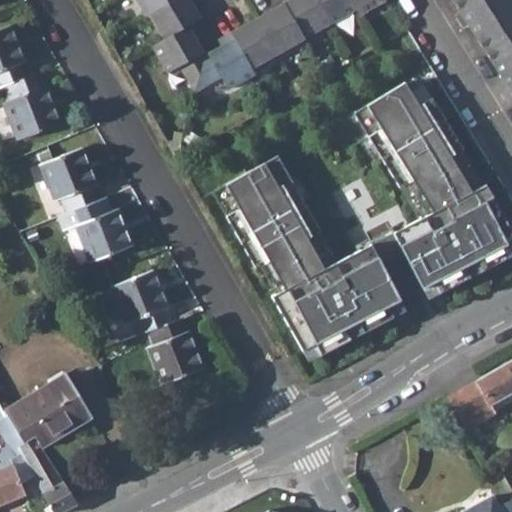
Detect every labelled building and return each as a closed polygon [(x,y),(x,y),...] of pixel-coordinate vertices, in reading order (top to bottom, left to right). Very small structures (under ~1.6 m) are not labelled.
[(137,0),(135,2),(143,15),(169,0),(137,0)] [(169,0),(143,15),(152,31),(157,28),(164,39),(191,24),(196,22),(199,19),(188,0),(169,0)] [(278,0),(280,3),(300,37),(326,22),(313,0),(278,0)] [(313,0),(326,22),(351,8),(346,0),(313,0)] [(346,0),(351,8),(355,15),(381,0),(346,0)] [(455,16),(462,29),(505,0),(452,0),(460,13),(455,16)] [(476,37),(484,50),(511,31),(511,0),(505,0),(462,29),(470,41),(476,37)] [(280,3),(253,18),(273,52),(285,46),(288,51),(303,42),(300,37),(280,3)] [(253,18),(228,33),(250,72),(265,64),(262,59),(273,52),(253,18)] [(198,35),(191,24),(164,39),(158,42),(150,47),(165,73),(178,66),(192,92),(218,78),(225,89),(252,74),(250,72),(228,33),(215,40),(218,47),(202,56),(191,39),(198,35)] [(0,90),(7,87),(27,80),(21,66),(27,63),(14,27),(0,32),(0,90)] [(152,31),(158,42),(164,39),(157,28),(152,31)] [(511,31),(484,50),(501,78),(511,70),(511,31)] [(276,57),(288,51),(285,46),(273,52),(276,57)] [(265,64),(276,57),(273,52),(262,59),(265,64)] [(511,70),(501,78),(511,95),(511,70)] [(6,106),(21,141),(63,125),(49,89),(42,91),(37,76),(27,80),(7,87),(12,103),(6,106)] [(276,156),(225,185),(239,209),(226,217),(255,269),(259,266),(268,261),(284,289),(275,294),(271,297),(302,351),(315,344),(321,355),(351,339),(345,328),(358,321),(364,332),(394,317),(388,307),(400,300),(423,287),(435,281),(441,292),(471,277),(465,266),(478,260),(484,271),(511,255),(511,251),(508,244),(511,241),(511,227),(486,185),(481,188),(472,194),(450,157),(459,152),(462,150),(432,99),(417,107),(404,84),(353,113),(399,191),(407,186),(425,214),(417,219),(337,262),(330,266),(312,236),(320,232),(276,156)] [(76,210),(99,201),(93,187),(99,185),(84,147),(42,164),(56,200),(62,198),(68,213),(76,210)] [(459,152),(450,157),(472,194),(481,188),(459,152)] [(239,209),(225,185),(212,193),(226,217),(239,209)] [(407,186),(399,191),(417,219),(425,214),(407,186)] [(91,262),(134,245),(119,208),(114,211),(108,197),(99,201),(76,210),(68,213),(58,217),(63,232),(77,226),(91,262)] [(320,232),(312,236),(330,266),(337,262),(320,232)] [(478,260),(465,266),(471,277),(484,271),(478,260)] [(268,261),(259,266),(275,294),(284,289),(268,261)] [(150,331),(170,323),(165,311),(171,308),(157,270),(114,286),(117,293),(112,295),(108,304),(112,315),(121,319),(126,317),(129,324),(136,321),(142,334),(150,331)] [(435,281),(423,287),(429,299),(441,292),(435,281)] [(400,300),(388,307),(394,317),(406,310),(400,300)] [(170,323),(150,331),(156,345),(150,348),(166,386),(207,370),(191,332),(186,334),(181,320),(170,323)] [(358,321),(345,328),(351,339),(364,332),(358,321)] [(315,344),(302,351),(307,362),(321,355),(315,344)] [(511,357),(445,393),(466,424),(493,410),(489,401),(511,388),(511,357)] [(33,438),(40,448),(94,415),(67,375),(5,414),(7,417),(21,444),(33,438)] [(0,503),(25,493),(23,488),(13,465),(7,452),(18,446),(21,444),(7,417),(0,420),(0,431),(7,445),(1,455),(0,454),(0,503)] [(18,446),(26,460),(38,482),(43,492),(41,493),(51,511),(60,511),(75,504),(40,448),(33,438),(21,444),(18,446)] [(23,488),(38,482),(26,460),(13,465),(23,488)] [(461,511),(503,511),(493,494),(461,511)]
